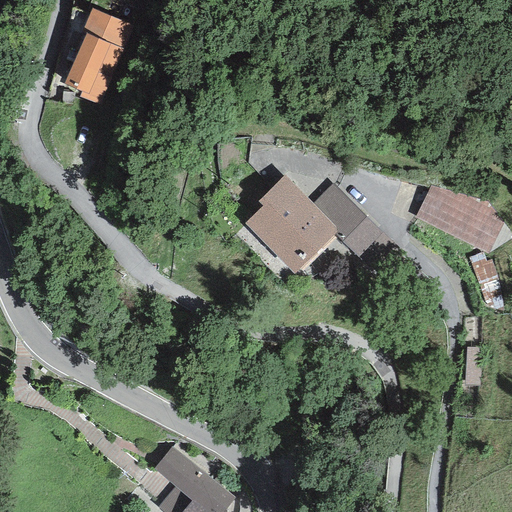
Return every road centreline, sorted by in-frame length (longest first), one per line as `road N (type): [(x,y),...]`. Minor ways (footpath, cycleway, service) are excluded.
road 1 (unclassified): [(396,511),(402,457),(388,368),(359,343),(255,331),(166,288),(35,157),(29,115),(62,0)]
road 2 (tertiary): [(0,259),(39,341),(243,455),(270,511)]
